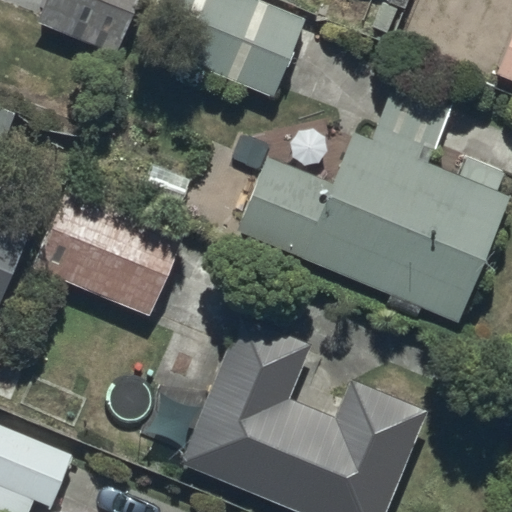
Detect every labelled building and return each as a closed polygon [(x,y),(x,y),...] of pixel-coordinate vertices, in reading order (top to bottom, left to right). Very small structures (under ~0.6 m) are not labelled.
[(46,0),(37,23),(115,55),(137,0),(46,0)] [(178,0),(158,50),(272,98),(305,19),(258,0),(178,0)] [(511,33),(495,75),(511,81),(511,33)] [(236,231),(457,322),(509,197),(496,191),(504,172),(466,156),(458,175),(428,163),(452,106),(395,82),(371,140),(353,133),(332,184),(267,157),(236,231)] [(0,106),(0,147),(14,113),(0,106)] [(32,268),(149,317),(181,242),(64,193),(32,268)] [(0,203),(0,305),(37,219),(0,203)] [(243,317),(181,464),(295,511),(385,511),(428,413),(351,381),(335,418),(289,399),(311,346),(243,317)] [(0,426),(0,511),(28,511),(33,501),(50,508),(72,455),(0,426)]
